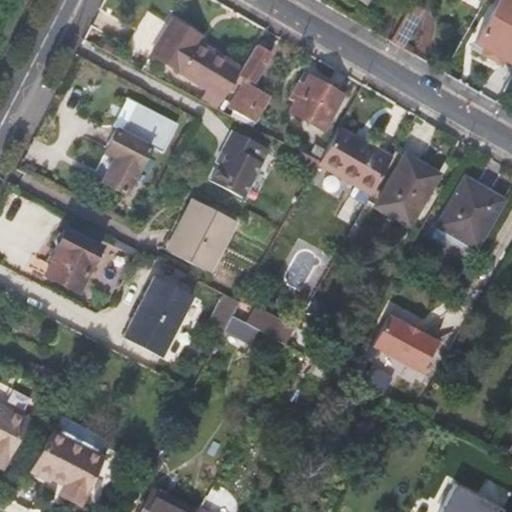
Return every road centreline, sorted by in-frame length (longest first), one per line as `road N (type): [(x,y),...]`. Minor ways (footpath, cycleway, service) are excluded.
road 1 (residential): [(265,0),(511,141)]
road 2 (tertiary): [(64,0),(0,125)]
